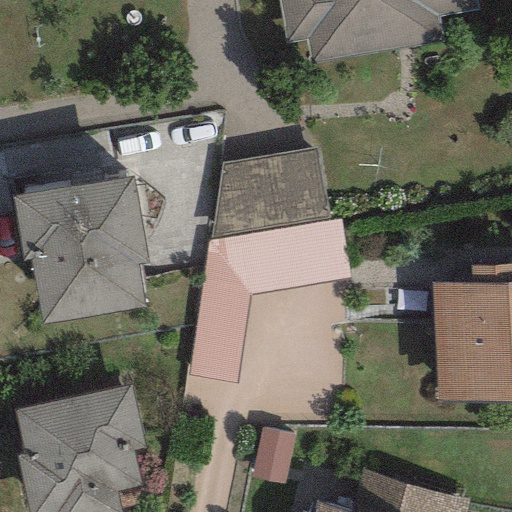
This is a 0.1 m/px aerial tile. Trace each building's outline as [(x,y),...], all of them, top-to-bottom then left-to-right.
[(296,0),(305,51),(443,28),(438,1),(443,0),(296,0)] [(316,136),(223,150),(211,223),(324,206),(316,136)] [(129,139),(18,159),(40,282),(152,262),(129,139)] [(350,268),(339,211),(209,235),(188,365),(237,370),(250,285),(350,268)] [(511,250),(430,257),(439,378),(511,372),(511,250)] [(127,364),(12,386),(36,508),(120,492),(115,465),(146,459),(127,364)] [(358,488),(313,477),(304,511),(465,511),(472,487),(364,461),(358,488)]
